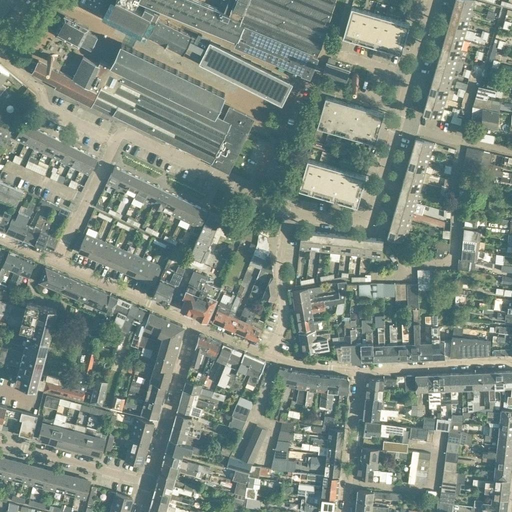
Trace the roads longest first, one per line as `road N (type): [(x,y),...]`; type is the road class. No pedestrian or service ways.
road 1 (residential): [(294,212),(127,133),(114,140)]
road 2 (residential): [(398,123),(367,220),(294,212)]
road 3 (residential): [(148,483),(193,323)]
road 4 (residential): [(148,483),(0,442)]
road 5 (residential): [(360,370),(511,360)]
road 6 (residential): [(55,262),(193,323)]
road 7 (residential): [(270,355),(283,321),(279,254),(294,212)]
road 8 (residential): [(114,140),(45,107),(41,90),(0,55)]
road 9 (residential): [(360,370),(346,511)]
road 10 (residential): [(55,262),(114,140)]
road 11 (residential): [(433,0),(398,123)]
